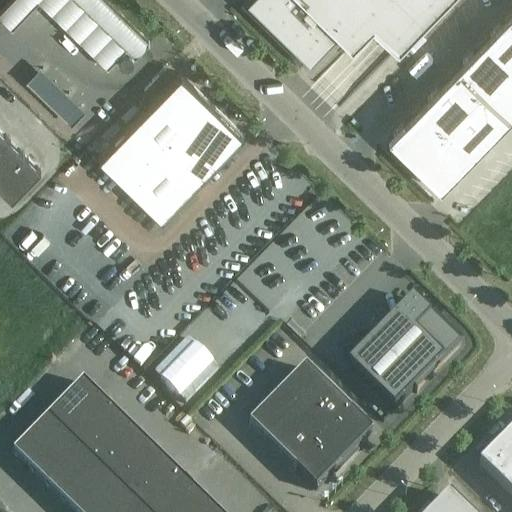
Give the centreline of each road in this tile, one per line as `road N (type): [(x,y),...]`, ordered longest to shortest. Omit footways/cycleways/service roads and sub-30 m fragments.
road 1 (unclassified): [(511,335),(168,0)]
road 2 (unclassified): [(365,511),(511,361)]
